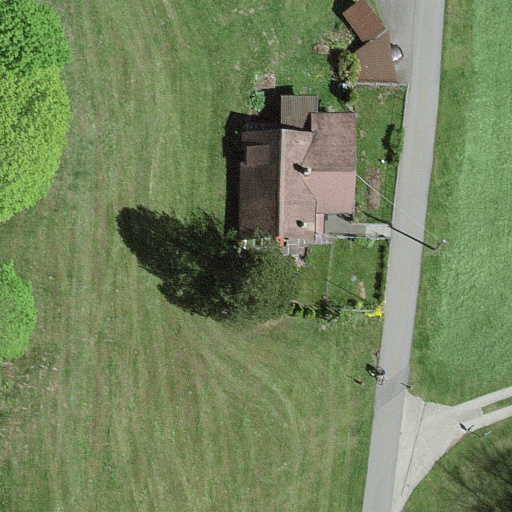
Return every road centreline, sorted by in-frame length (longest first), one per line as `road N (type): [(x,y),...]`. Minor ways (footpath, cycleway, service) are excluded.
road 1 (unclassified): [(432,0),(376,511)]
road 2 (track): [(384,443),(511,399)]
